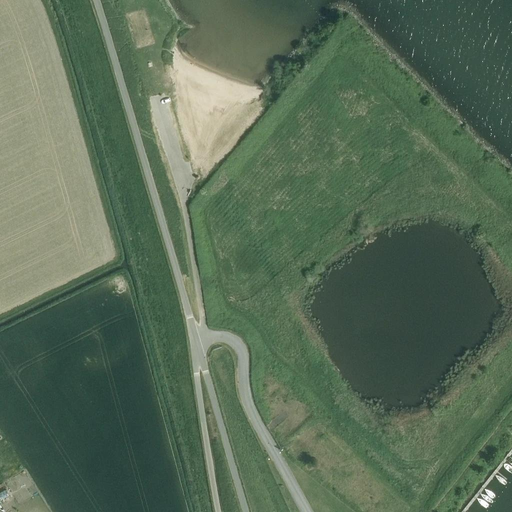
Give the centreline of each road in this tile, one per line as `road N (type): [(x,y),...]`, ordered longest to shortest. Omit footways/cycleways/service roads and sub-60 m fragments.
road 1 (unclassified): [(194,335),(96,0)]
road 2 (unclassified): [(306,511),(244,391),(240,346),(227,336),(194,335)]
road 3 (unclassified): [(244,511),(194,335)]
road 4 (unclassified): [(218,511),(194,335)]
